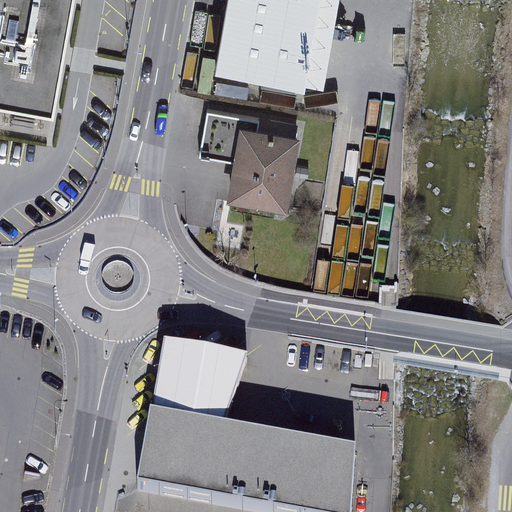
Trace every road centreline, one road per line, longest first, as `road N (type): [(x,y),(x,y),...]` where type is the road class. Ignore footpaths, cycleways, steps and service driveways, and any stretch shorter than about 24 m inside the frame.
road 1 (tertiary): [(238,310),(511,355)]
road 2 (unknown): [(367,0),(372,112),(365,215)]
road 3 (secondary): [(170,0),(143,149)]
road 4 (secondary): [(102,384),(79,511)]
